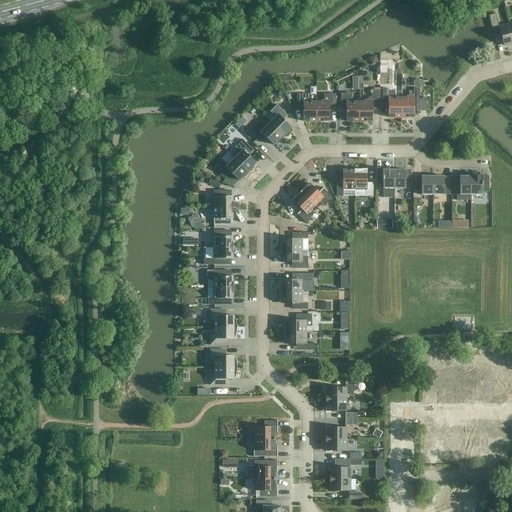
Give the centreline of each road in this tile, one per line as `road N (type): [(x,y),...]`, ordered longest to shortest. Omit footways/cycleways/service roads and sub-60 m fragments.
road 1 (residential): [(309,511),(308,410),(262,364),(264,199),(311,151),(412,148)]
road 2 (residential): [(399,511),(399,412),(511,410)]
road 3 (residential): [(412,148),(476,77),(511,67)]
